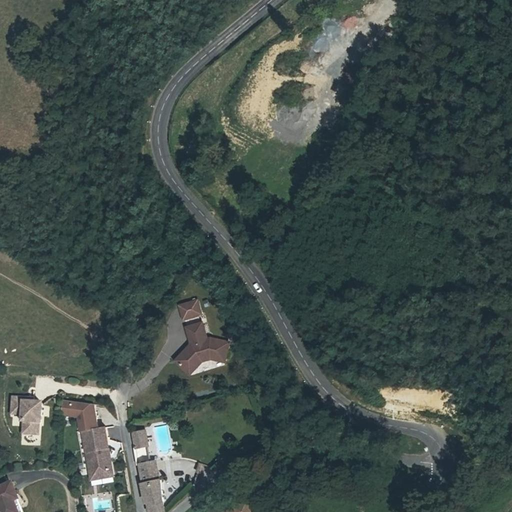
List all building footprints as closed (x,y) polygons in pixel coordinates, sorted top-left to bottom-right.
[(322,87),(336,89),(337,78),(324,76),(322,87)] [(199,298),(180,304),(185,321),(205,315),(199,298)] [(190,350),(178,362),(189,372),(195,366),(204,363),(213,360),(226,363),(231,344),(212,340),(205,327),(189,329),(192,349),(190,350)] [(204,363),(195,366),(189,372),(192,375),(204,363)] [(22,392),(20,408),(30,410),(29,417),(31,418),(29,429),(45,432),(46,421),(48,421),(52,401),(42,400),(37,399),(38,395),(22,392)] [(113,427),(90,430),(96,473),(117,470),(113,448),(116,447),(113,427)] [(148,433),(135,434),(136,443),(149,442),(148,433)] [(149,442),(136,443),(136,450),(149,448),(149,442)] [(120,476),(116,447),(113,448),(117,470),(96,473),(97,479),(120,476)] [(145,486),(159,483),(156,464),(140,467),(145,486)] [(19,496),(22,491),(17,478),(0,484),(0,503),(3,502),(6,511),(20,511),(25,511),(19,496)] [(152,503),(153,511),(166,511),(162,482),(159,483),(145,486),(148,504),(152,503)] [(29,509),(22,491),(19,496),(25,511),(29,509)]
